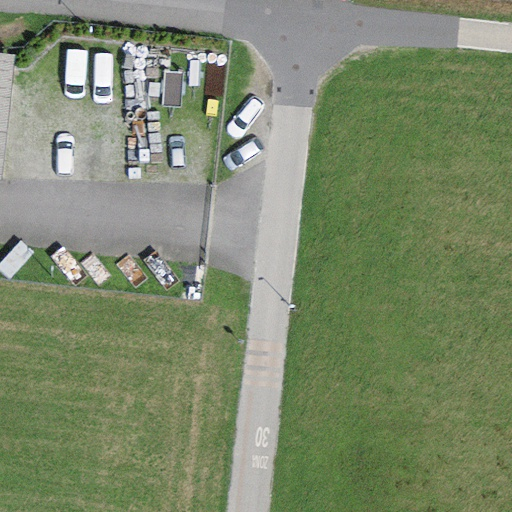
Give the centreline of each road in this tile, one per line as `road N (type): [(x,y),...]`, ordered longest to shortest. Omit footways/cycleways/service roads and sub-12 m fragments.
road 1 (unclassified): [(257,511),(313,27)]
road 2 (unclassified): [(64,0),(313,27)]
road 3 (unclassified): [(313,27),(511,49)]
